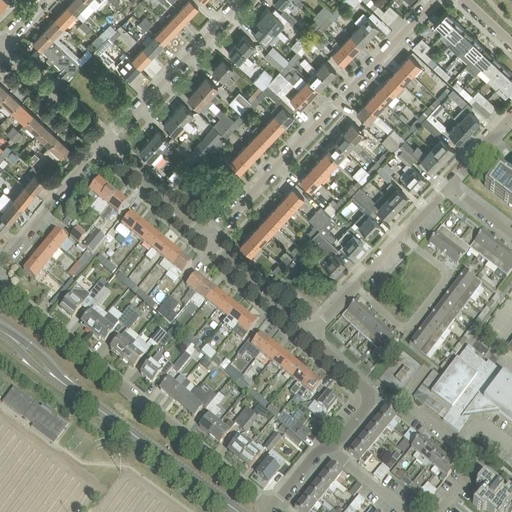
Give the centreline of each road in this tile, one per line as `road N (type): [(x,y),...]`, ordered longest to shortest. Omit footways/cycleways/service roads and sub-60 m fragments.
road 1 (residential): [(270,506),(0,287)]
road 2 (residential): [(206,240),(435,0)]
road 3 (tertiary): [(238,511),(0,330)]
road 4 (residential): [(450,186),(306,334)]
road 5 (residential): [(242,0),(103,144)]
road 6 (residential): [(437,511),(474,460),(401,398),(368,398)]
road 7 (residential): [(103,144),(0,264)]
road 8 (residential): [(206,240),(103,144)]
road 9 (residential): [(103,144),(0,48)]
road 10 (residential): [(306,334),(206,240)]
